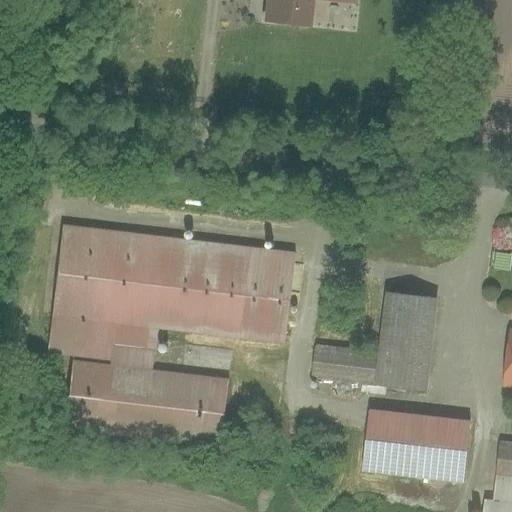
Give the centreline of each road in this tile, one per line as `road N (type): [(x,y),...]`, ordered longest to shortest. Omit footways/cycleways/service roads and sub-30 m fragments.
road 1 (unclassified): [(0,121),(511,179)]
road 2 (track): [(73,0),(38,125)]
